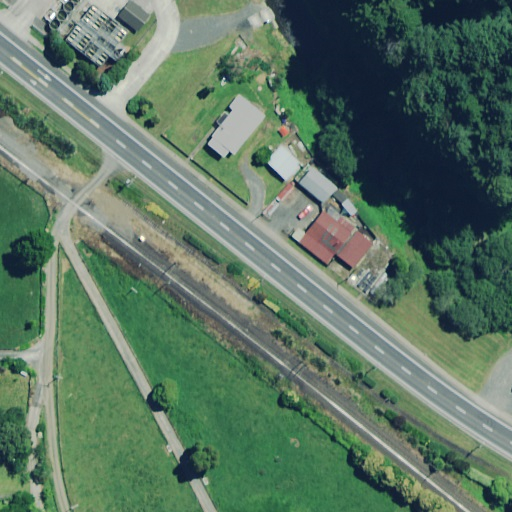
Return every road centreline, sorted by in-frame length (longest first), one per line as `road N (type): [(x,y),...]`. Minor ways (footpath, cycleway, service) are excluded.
road 1 (primary): [(511,445),(432,394),(123,151)]
road 2 (residential): [(123,151),(55,232),(51,428),(66,511)]
road 3 (primary): [(123,151),(0,50)]
